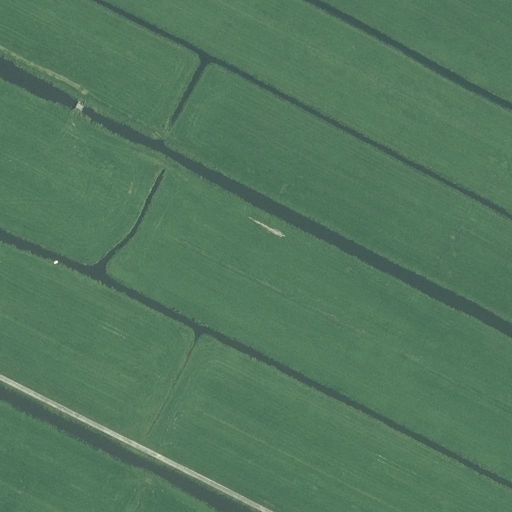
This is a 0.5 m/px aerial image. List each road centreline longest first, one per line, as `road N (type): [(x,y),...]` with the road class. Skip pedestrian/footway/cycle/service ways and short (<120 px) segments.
road 1 (track): [(265,511),(0,378)]
road 2 (track): [(186,144),(0,49)]
